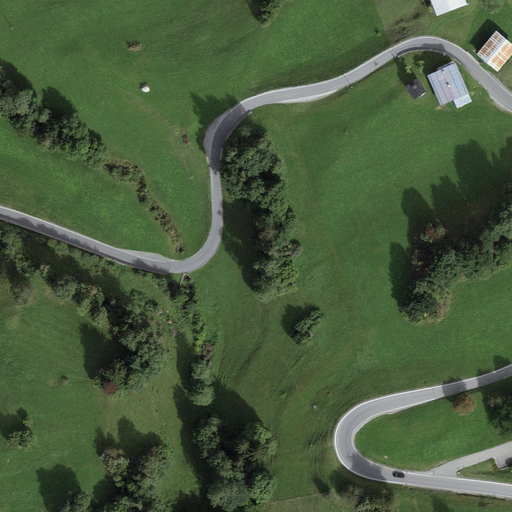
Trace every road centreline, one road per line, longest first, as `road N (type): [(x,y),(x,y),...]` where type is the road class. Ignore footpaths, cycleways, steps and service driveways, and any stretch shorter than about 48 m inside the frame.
road 1 (tertiary): [(511,103),(458,52),(421,41),(344,80),(246,106),(227,120),(214,149),(213,243),(180,267),(137,260),(0,211)]
road 2 (tertiary): [(511,491),(371,471),(347,455),(343,435),(355,417),(381,404),(511,370)]
